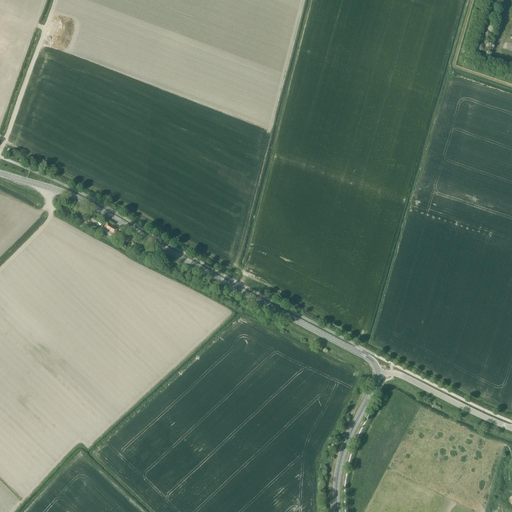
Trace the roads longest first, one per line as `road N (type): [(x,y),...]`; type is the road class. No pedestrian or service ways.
road 1 (secondary): [(379,374),(372,360),(84,201),(0,173)]
road 2 (track): [(0,151),(55,0)]
road 3 (secondary): [(337,511),(341,455),(379,374)]
road 4 (tertiary): [(511,428),(397,374),(379,374)]
